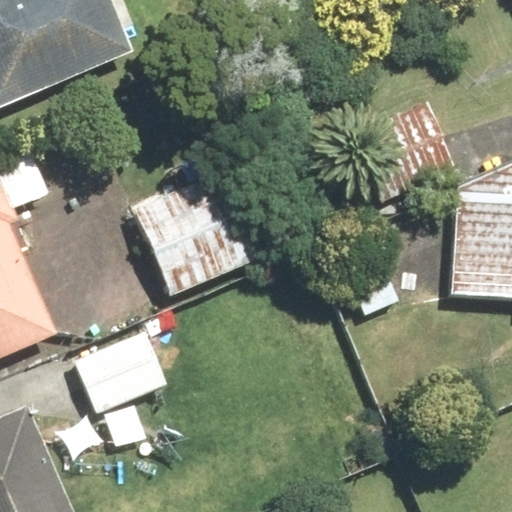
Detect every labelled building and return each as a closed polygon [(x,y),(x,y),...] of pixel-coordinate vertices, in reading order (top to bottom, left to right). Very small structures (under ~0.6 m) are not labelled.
[(0,0),(0,97),(125,49),(106,0),(0,0)] [(218,163),(128,207),(166,303),(264,258),(218,163)] [(0,186),(0,345),(49,325),(3,219),(12,215),(0,186)] [(166,325),(71,361),(92,417),(187,381),(166,325)] [(0,511),(67,511),(18,399),(0,406),(0,511)]
